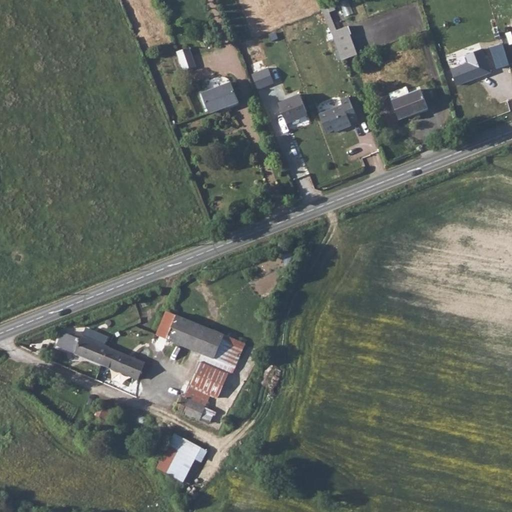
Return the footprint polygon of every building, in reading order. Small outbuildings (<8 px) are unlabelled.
[(347,0),(346,0),(339,3),(345,18),(354,15),(347,0)] [(329,9),(323,11),(333,34),(339,32),(329,9)] [(339,32),(333,34),(344,63),(359,55),(347,28),(339,32)] [(180,52),(187,71),(196,68),(189,49),(180,52)] [(270,68),(254,74),(259,89),(276,83),(270,68)] [(204,94),(212,113),(241,102),(233,83),(204,94)] [(394,100),(400,120),(429,109),(422,91),(394,100)] [(302,95),(280,103),(287,121),(309,113),(302,95)] [(322,116),(329,135),(341,130),(342,132),(353,128),(353,125),(360,122),(350,98),(342,102),(344,107),(322,116)] [(166,313),(157,338),(215,361),(213,367),(235,375),(249,338),(226,330),(224,335),(166,313)] [(72,334),(57,327),(53,335),(58,338),(52,352),(58,355),(62,346),(102,364),(100,369),(107,372),(109,366),(139,380),(147,363),(74,330),(72,334)] [(199,407),(205,411),(212,393),(221,396),(229,375),(201,363),(185,400),(199,407)] [(194,418),(199,407),(185,400),(180,398),(175,410),(194,418)] [(103,400),(97,417),(113,423),(119,406),(103,400)] [(174,433),(157,469),(192,486),(209,450),(174,433)]
